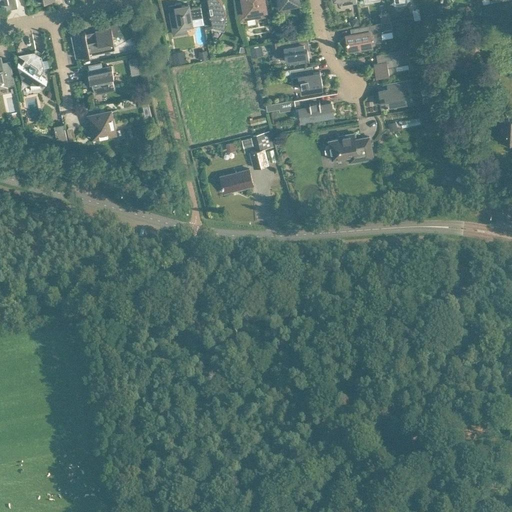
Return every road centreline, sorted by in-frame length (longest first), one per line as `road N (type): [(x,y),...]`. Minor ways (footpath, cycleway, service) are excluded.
road 1 (tertiary): [(192,229),(273,239),(411,228),(502,237)]
road 2 (tertiary): [(192,229),(0,174)]
